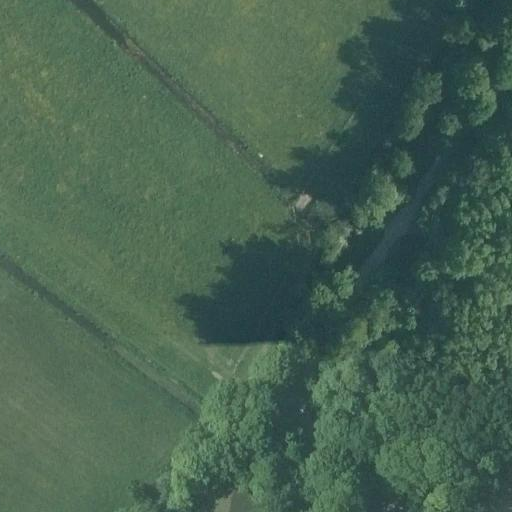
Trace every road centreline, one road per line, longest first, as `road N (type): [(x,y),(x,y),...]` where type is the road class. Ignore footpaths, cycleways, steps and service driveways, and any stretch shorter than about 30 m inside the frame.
road 1 (track): [(306,435),(309,371),(400,225)]
road 2 (track): [(400,225),(511,58)]
